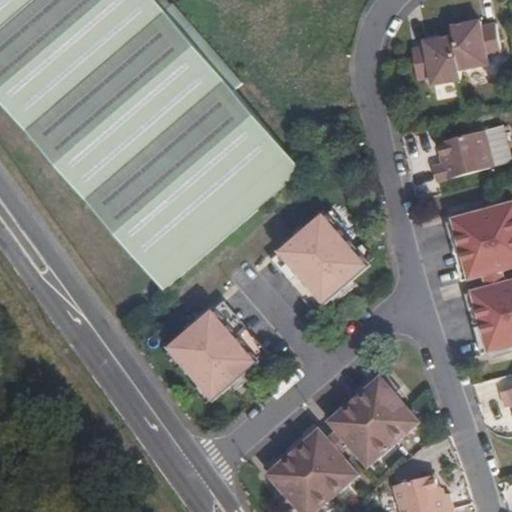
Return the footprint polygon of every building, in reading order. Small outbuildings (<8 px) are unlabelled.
[(482,19),(451,25),(454,37),(460,70),(490,64),(489,58),(483,25),(482,19)] [(489,58),(501,55),(494,23),(483,25),(489,58)] [(432,88),(462,82),(460,70),(454,37),(423,43),(424,48),(430,81),(432,88)] [(420,83),(430,81),(424,48),(414,50),(420,83)] [(433,168),(438,184),(494,168),(484,132),(439,145),(444,165),(433,168)] [(511,205),(457,221),(473,280),(511,269),(511,205)] [(279,255),(324,307),(368,269),(323,217),(279,255)] [(511,283),(477,293),(493,353),(511,347),(511,283)] [(216,401),(260,363),(215,311),(171,349),(216,401)] [(503,391),(511,387),(511,376),(499,380),(503,391)] [(326,426),(365,471),(416,428),(377,383),(326,426)] [(511,391),(501,394),(505,410),(511,408),(511,391)] [(265,479),(294,511),(318,511),(355,480),(316,435),(265,479)] [(403,511),(437,511),(456,507),(452,492),(447,494),(444,494),(442,488),(438,473),(396,485),(403,511)]
